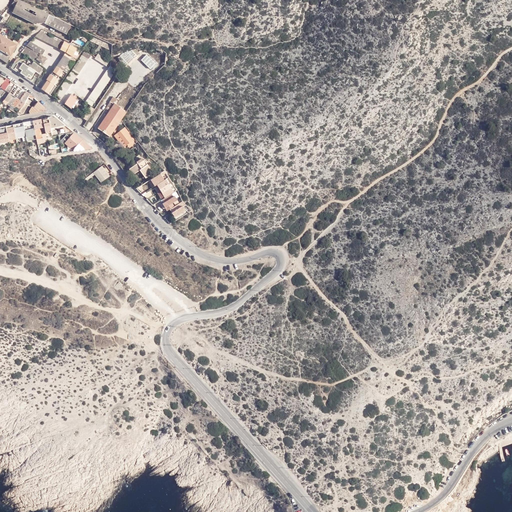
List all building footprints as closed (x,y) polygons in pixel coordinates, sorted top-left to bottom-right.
[(49,14),(20,1),(18,3),(12,12),(35,24),(44,24),(49,14)] [(71,25),(49,14),(44,24),(66,34),(67,35),(71,25)] [(35,36),(57,48),(61,41),(40,30),(35,36)] [(0,58),(7,63),(18,45),(0,34),(0,33),(1,33),(0,31),(0,58)] [(57,48),(66,52),(70,46),(61,41),(57,48)] [(45,51),(30,42),(27,46),(38,53),(39,53),(43,55),(45,51)] [(38,54),(27,46),(22,53),(25,56),(30,60),(32,61),(33,61),(37,55),(37,56),(38,54)] [(70,46),(66,52),(73,56),(73,55),(77,50),(70,46)] [(126,50),(117,59),(125,67),(134,58),(135,58),(140,54),(135,49),(129,51),(128,51),(126,50)] [(46,80),(47,81),(53,85),(71,58),(73,56),(66,52),(50,75),(49,75),(46,80)] [(83,54),(61,86),(68,90),(89,59),(83,54)] [(147,54),(141,59),(150,68),(156,63),(147,54)] [(46,59),(40,55),(37,59),(43,64),(46,59)] [(100,59),(108,65),(110,61),(102,56),(100,59)] [(15,63),(11,68),(17,72),(18,72),(29,80),(35,72),(26,66),(18,60),(16,63),(15,63)] [(26,66),(35,72),(40,75),(43,68),(35,63),(33,61),(32,61),(29,65),(27,64),(26,66)] [(116,70),(111,67),(110,66),(107,71),(113,75),(116,70)] [(92,107),(113,75),(107,71),(86,102),(92,107)] [(35,72),(29,80),(34,84),(40,75),(35,72)] [(117,77),(113,75),(92,107),(95,109),(117,77)] [(53,85),(47,81),(41,89),(51,96),(57,87),(53,85)] [(0,88),(5,91),(9,85),(4,82),(0,88)] [(5,91),(9,93),(13,86),(10,84),(9,85),(5,91)] [(13,86),(9,93),(13,95),(17,89),(18,87),(15,85),(13,86)] [(68,90),(61,86),(54,97),(60,101),(68,90)] [(17,89),(13,95),(16,98),(21,91),(17,89)] [(21,91),(16,98),(20,100),(25,94),(26,92),(22,90),(21,91)] [(2,96),(1,97),(5,100),(9,93),(5,91),(2,96)] [(25,94),(20,100),(25,103),(29,96),(25,94)] [(13,95),(8,102),(12,105),(16,98),(13,95)] [(29,96),(25,103),(28,105),(33,97),(30,95),(29,96)] [(71,95),(65,104),(71,109),(77,100),(76,99),(71,95)] [(20,100),(16,98),(12,105),(15,107),(20,100)] [(25,103),(20,100),(15,107),(20,110),(25,103)] [(44,106),(37,100),(32,106),(30,107),(28,111),(29,113),(44,110),(44,106)] [(28,105),(25,103),(20,110),(19,112),(23,114),(28,105)] [(116,126),(118,124),(121,120),(127,112),(114,103),(106,116),(98,128),(110,136),(116,126)] [(83,118),(87,121),(94,111),(90,108),(83,118)] [(64,126),(66,126),(56,117),(49,118),(52,129),(64,126)] [(52,129),(49,118),(44,119),(44,123),(45,127),(46,129),(47,133),(52,132),(52,129)] [(41,130),(44,129),(44,127),(43,123),(42,120),(34,122),(36,131),(41,130)] [(36,131),(34,122),(24,124),(25,126),(28,142),(38,140),(36,131)] [(24,142),(28,142),(25,126),(15,128),(17,139),(23,138),(24,142)] [(8,130),(7,127),(0,128),(0,144),(10,142),(10,141),(8,130)] [(10,141),(17,140),(17,139),(15,128),(8,130),(10,141)] [(122,129),(124,132),(132,141),(134,140),(124,128),(122,129)] [(132,141),(124,132),(120,135),(128,145),(132,141)] [(73,135),(75,133),(74,133),(70,133),(65,140),(67,142),(73,135)] [(81,143),(84,140),(75,133),(73,135),(81,143)] [(128,145),(120,135),(118,133),(115,136),(125,147),(128,145)] [(75,151),(81,143),(73,135),(67,142),(66,144),(75,151)] [(86,150),(94,149),(84,140),(81,143),(86,150)] [(75,152),(86,150),(81,143),(75,151),(75,152)] [(41,158),(47,157),(46,148),(42,149),(41,144),(39,145),(41,158)] [(31,157),(36,161),(39,157),(29,150),(31,157)] [(144,160),(138,164),(129,171),(134,177),(140,172),(147,180),(151,176),(149,173),(151,171),(147,165),(144,160)] [(149,163),(147,165),(151,171),(152,171),(156,168),(149,163)] [(102,183),(111,177),(103,167),(95,173),(96,175),(102,183)] [(157,185),(164,180),(160,174),(151,180),(155,186),(157,185)] [(172,188),(169,184),(166,179),(164,180),(157,185),(163,193),(172,188)] [(171,193),(174,192),(177,190),(175,186),(172,188),(163,193),(165,197),(171,193)] [(173,197),(171,193),(165,197),(162,199),(164,202),(163,204),(165,208),(167,211),(169,210),(174,206),(172,203),(177,200),(175,196),(173,197)] [(182,201),(174,206),(169,210),(176,220),(187,213),(182,206),(184,205),(182,201)] [(75,250),(84,257),(87,252),(78,246),(75,250)]
